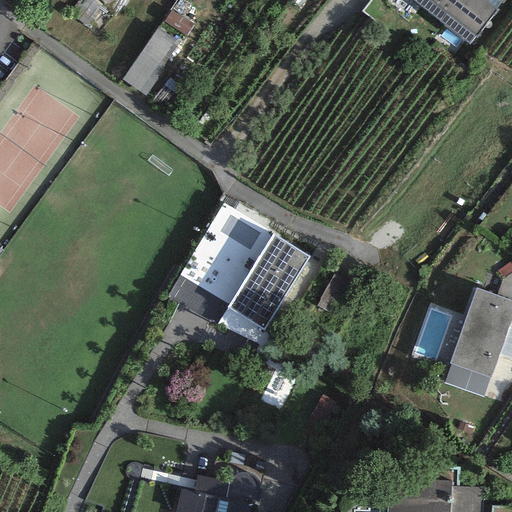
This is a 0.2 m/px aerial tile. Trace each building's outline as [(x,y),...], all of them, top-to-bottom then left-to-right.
[(503,0),(409,0),(469,44),(500,2),(501,3),(503,0)] [(120,79),(145,97),(183,44),(158,26),(120,79)] [(225,300),(268,229),(222,202),(168,292),(205,315),(217,295),(225,300)] [(264,330),(310,256),(273,234),(227,307),(264,330)] [(335,316),(355,283),(336,272),(316,305),(335,316)] [(511,301),(475,288),(447,364),(451,365),(490,379),(498,356),(511,316),(511,301)] [(511,316),(498,356),(511,360),(511,316)] [(483,398),(490,379),(451,365),(444,384),(483,398)] [(481,511),(483,488),(456,486),(458,469),(423,467),(422,481),(388,478),(385,511),(481,511)] [(228,484),(197,476),(192,493),(181,490),(175,511),(255,511),(258,500),(259,487),(256,482),(252,478),(244,476),(238,476),(231,479),(228,484)]
